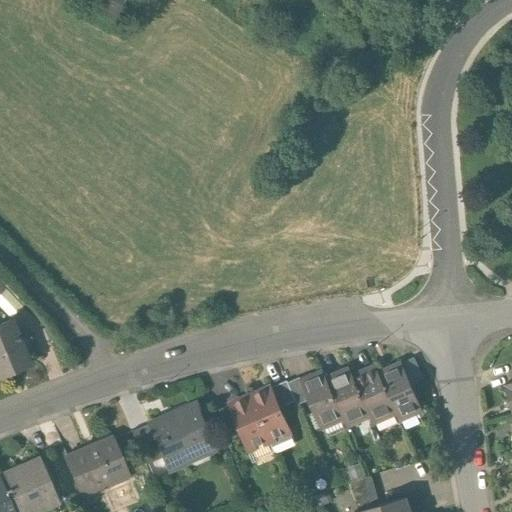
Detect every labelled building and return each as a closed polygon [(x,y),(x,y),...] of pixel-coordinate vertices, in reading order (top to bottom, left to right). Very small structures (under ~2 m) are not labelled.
[(124,0),(104,0),(99,11),(115,19),(124,0)] [(24,305),(0,281),(0,280),(0,308),(10,319),(24,305)] [(10,322),(0,326),(0,377),(29,365),(10,322)] [(375,427),(399,418),(381,373),(377,362),(352,372),(372,421),(375,427)] [(350,429),(372,421),(352,372),(349,363),(327,371),(348,422),(350,429)] [(405,363),(381,373),(399,418),(401,424),(426,414),(405,363)] [(322,432),(348,422),(327,371),(325,366),(300,376),(322,432)] [(252,394),(273,446),(296,437),(275,385),(252,394)] [(273,446),(252,394),(230,403),(251,455),(273,446)] [(200,401),(131,430),(148,468),(166,461),(172,475),(223,453),(200,401)] [(116,433),(64,456),(83,500),(136,478),(116,433)] [(41,456),(0,474),(0,475),(16,511),(49,511),(63,506),(41,456)] [(16,511),(0,475),(0,511),(16,511)] [(419,511),(415,497),(366,511),(419,511)]
